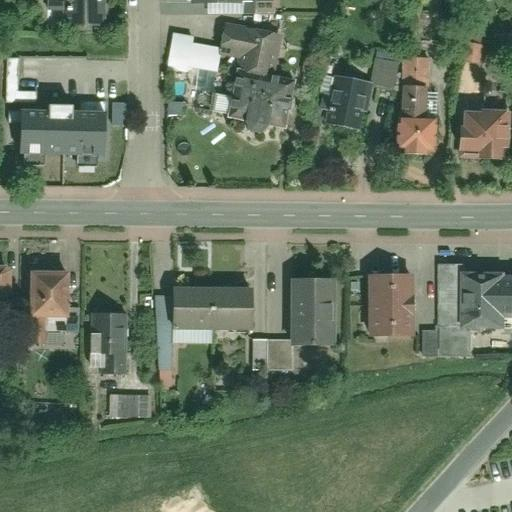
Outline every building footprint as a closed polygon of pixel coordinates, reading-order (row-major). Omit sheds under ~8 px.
[(56,0),(56,14),(98,14),(97,0),(56,0)] [(278,20),(217,8),(208,53),(231,57),(270,65),(278,20)] [(397,92),(393,150),(433,154),(436,124),(428,124),(430,90),(421,90),(424,46),(407,44),(403,92),(397,92)] [(74,62),(75,72),(97,71),(96,55),(27,59),(27,73),(63,72),(63,63),(74,62)] [(259,117),(276,120),(286,68),(270,65),(231,57),(221,109),(243,113),(241,124),(257,127),(259,117)] [(315,124),(358,133),(368,83),(316,73),(312,91),(316,92),(312,113),(317,114),(315,124)] [(20,153),(101,155),(102,106),(21,104),(20,153)] [(462,107),(460,155),(504,157),(507,109),(462,107)] [(507,264),(460,264),(461,319),(503,319),(503,310),(511,309),(511,271),(507,272),(507,264)] [(62,268),(28,268),(28,311),(63,310),(62,268)] [(405,271),(362,271),(362,330),(406,329),(405,271)] [(328,275),(286,276),(286,338),(329,337),(328,275)] [(246,286),(167,287),(167,326),(246,325),(246,286)] [(114,311),(83,312),(84,367),(115,367),(114,311)] [(280,333),(242,333),(243,363),(280,363),(280,333)] [(161,334),(147,335),(148,364),(161,363),(161,334)] [(136,389),(109,389),(109,411),(136,411),(136,389)]
